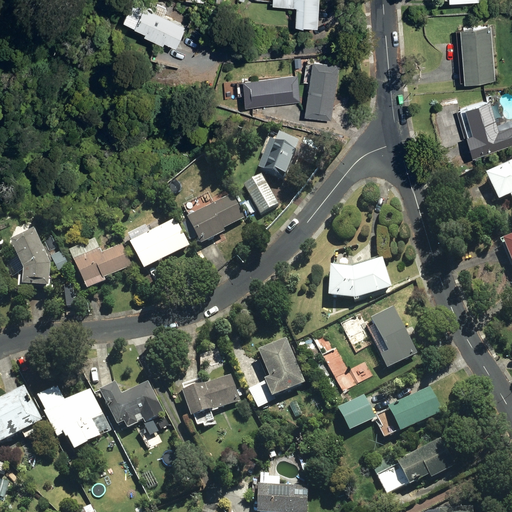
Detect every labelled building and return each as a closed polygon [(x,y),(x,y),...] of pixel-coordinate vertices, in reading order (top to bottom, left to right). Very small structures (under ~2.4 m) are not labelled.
[(147,28),(145,31),(164,41),(166,38),(177,43),(186,24),(136,0),(132,0),(129,8),(140,14),(136,23),(147,28)] [(297,22),(319,23),(320,0),(274,0),(274,3),(297,4),(297,22)] [(462,26),(466,80),(496,78),(492,24),(462,26)] [(193,50),(164,41),(158,61),(187,70),(193,50)] [(306,114),(332,118),(340,63),(314,59),(306,114)] [(59,78),(69,82),(74,70),(64,66),(59,78)] [(244,78),(246,105),(301,100),(299,73),(244,78)] [(461,108),(475,155),(511,143),(511,124),(500,128),(491,100),(494,99),(492,95),(487,96),(488,100),(461,108)] [(260,171),(286,182),(298,154),(296,152),(300,143),(282,136),(278,144),(272,142),(260,171)] [(511,166),(489,178),(502,204),(511,198),(511,166)] [(244,187),(262,217),(279,206),(262,177),(244,187)] [(198,239),(203,247),(227,234),(225,231),(245,220),(233,198),(191,220),(188,213),(179,218),(191,243),(198,239)] [(132,247),(146,273),(191,249),(177,222),(132,247)] [(25,289),(51,291),(52,268),(36,233),(13,245),(26,273),(25,289)] [(60,242),(68,258),(78,253),(70,237),(60,242)] [(55,262),(64,258),(57,244),(48,248),(55,262)] [(106,282),(133,269),(123,247),(103,256),(101,250),(75,263),(89,293),(107,285),(106,282)] [(329,296),(356,299),(392,287),(382,259),(353,269),(331,267),(329,296)] [(417,354),(393,307),(370,318),(382,340),(370,346),(379,362),(384,360),(388,368),(417,354)] [(351,346),(369,336),(362,323),(364,322),(359,311),(339,322),(351,346)] [(326,331),(311,339),(324,361),(332,376),(342,394),(357,385),(348,371),(326,331)] [(337,340),(342,349),(346,347),(342,338),(337,340)] [(251,389),(258,407),(275,400),(274,396),(305,384),(286,340),(259,351),(270,378),(265,380),(267,383),(251,389)] [(314,365),(318,373),(325,370),(321,362),(314,365)] [(362,363),(348,371),(357,385),(371,377),(362,363)] [(182,392),(191,417),(210,411),(210,412),(240,402),(231,375),(203,385),(201,379),(182,385),(184,391),(182,392)] [(124,422),(127,429),(138,424),(137,423),(143,420),(145,424),(164,414),(148,382),(121,395),(115,383),(99,391),(117,426),(124,422)] [(67,438),(74,452),(101,437),(93,422),(104,416),(90,389),(65,402),(57,385),(37,395),(45,412),(43,413),(57,439),(63,435),(65,439),(67,438)] [(0,398),(0,443),(42,421),(24,386),(0,398)] [(389,407),(401,432),(443,412),(431,387),(389,407)] [(338,408),(350,431),(376,418),(364,395),(338,408)] [(157,423),(160,430),(168,426),(165,419),(157,423)] [(409,484),(409,485),(430,475),(431,478),(455,466),(441,439),(397,462),(399,464),(377,475),(387,495),(409,484)] [(301,465),(304,474),(313,471),(310,462),(301,465)] [(257,511),(306,511),(308,487),(279,486),(280,478),(260,477),(260,485),(258,485),(257,511)] [(452,498),(455,504),(460,502),(457,495),(452,498)]
